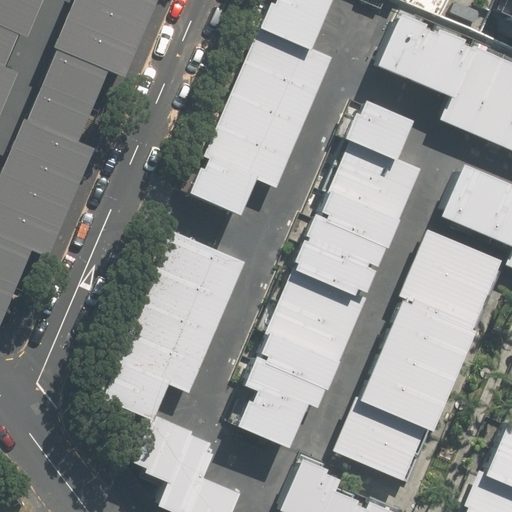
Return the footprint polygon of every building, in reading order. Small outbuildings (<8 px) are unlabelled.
[(0,0),(0,3),(20,12),(24,0),(0,0)] [(129,27),(139,0),(64,0),(64,1),(129,27)] [(274,0),(264,0),(251,31),(296,50),(311,16),(274,0)] [(274,0),(311,16),(317,0),(274,0)] [(511,0),(490,0),(485,15),(511,26),(511,0)] [(118,54),(129,27),(64,1),(54,29),(118,54)] [(0,35),(9,39),(20,12),(0,3),(0,35)] [(107,81),(118,54),(54,29),(43,56),(87,73),(107,81)] [(369,69),(405,84),(422,43),(386,29),(369,69)] [(251,31),(238,63),(300,89),(313,58),(296,50),(251,31)] [(405,84),(441,98),(458,58),(422,43),(405,84)] [(69,119),(87,73),(43,56),(25,101),(69,119)] [(489,71),(458,58),(441,98),(433,120),(463,132),(489,71)] [(224,94),(287,121),(300,89),(238,63),(224,94)] [(511,101),(511,80),(489,71),(463,132),(494,145),(511,101)] [(210,127),(273,153),(287,121),(224,94),(210,127)] [(56,152),(69,119),(25,101),(12,134),(56,152)] [(511,101),(494,145),(511,152),(511,101)] [(337,142),(381,161),(398,122),(353,103),(337,142)] [(196,160),(239,179),(259,187),(273,153),(210,127),(196,160)] [(66,187),(77,159),(56,152),(12,134),(1,162),(66,187)] [(406,171),(381,161),(337,142),(325,169),(394,198),(406,171)] [(224,215),(239,179),(196,160),(181,197),(224,215)] [(0,193),(55,215),(66,187),(1,162),(0,164),(0,193)] [(394,198),(325,169),(314,195),(384,224),(394,198)] [(468,232),(486,189),(450,174),(432,217),(468,232)] [(504,247),(511,226),(511,199),(486,189),(468,232),(504,247)] [(0,225),(44,242),(55,215),(0,193),(0,225)] [(373,250),(384,224),(314,195),(303,222),(373,250)] [(362,276),(373,250),(303,222),(293,247),(362,276)] [(33,270),(44,242),(0,225),(0,257),(15,263),(33,270)] [(511,226),(504,247),(497,264),(511,270),(511,226)] [(403,269),(474,299),(488,266),(417,235),(403,269)] [(151,268),(214,296),(228,265),(164,237),(151,268)] [(352,302),(362,276),(293,247),(282,273),(286,274),(348,300),(352,302)] [(0,257),(0,299),(1,300),(15,263),(0,257)] [(151,268),(137,299),(201,327),(214,296),(151,268)] [(390,299),(461,329),(474,299),(403,269),(390,299)] [(348,300),(286,274),(273,304),(336,330),(348,300)] [(122,333),(186,361),(201,327),(137,299),(122,333)] [(381,319),(452,349),(461,329),(390,299),(381,319)] [(336,330),(273,304),(259,339),(321,364),(336,330)] [(369,347),(440,377),(452,349),(381,319),(369,347)] [(108,366),(145,382),(171,394),(186,361),(122,333),(108,366)] [(321,364),(259,339),(256,337),(244,364),(306,390),(310,392),(321,364)] [(357,374),(428,405),(440,377),(369,347),(357,374)] [(511,351),(502,376),(511,380),(511,351)] [(306,390),(244,364),(233,390),(246,395),(292,415),(295,416),(306,390)] [(129,418),(145,382),(108,366),(92,402),(129,418)] [(345,402),(416,433),(428,405),(357,374),(345,402)] [(488,409),(511,418),(511,380),(502,376),(488,409)] [(276,454),(292,415),(246,395),(241,408),(236,406),(225,433),(276,454)] [(333,430),(404,460),(416,433),(345,402),(333,430)] [(178,431),(181,424),(143,408),(123,455),(162,471),(178,431)] [(475,442),(511,457),(511,418),(488,409),(475,442)] [(321,458),(392,488),(404,460),(333,430),(321,458)] [(150,499),(180,511),(196,473),(209,444),(178,431),(162,471),(150,499)] [(461,474),(511,495),(511,457),(475,442),(461,474)] [(268,511),(309,511),(317,493),(312,490),(321,468),(292,456),(268,511)] [(180,511),(221,511),(224,508),(232,488),(196,473),(180,511)] [(447,507),(460,511),(511,511),(511,495),(461,474),(447,507)] [(356,511),(358,510),(317,493),(309,511),(356,511)]
